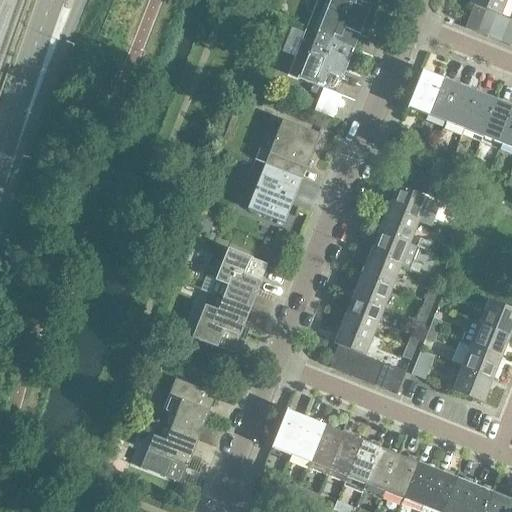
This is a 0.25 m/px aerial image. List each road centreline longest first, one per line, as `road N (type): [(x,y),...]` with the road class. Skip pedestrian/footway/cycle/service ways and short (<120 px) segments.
road 1 (residential): [(269,358),(350,136),(403,18)]
road 2 (residential): [(499,447),(269,358)]
road 3 (residential): [(231,511),(219,485),(269,358)]
